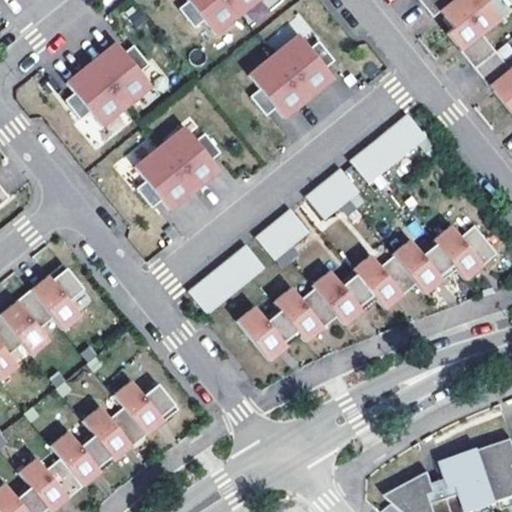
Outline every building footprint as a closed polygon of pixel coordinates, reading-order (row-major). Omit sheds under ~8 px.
[(184,0),(189,5),(180,13),(192,28),(202,21),(213,34),(237,14),(225,0),(184,0)] [(225,0),(237,14),(255,0),(225,0)] [(417,0),(431,17),(439,11),(443,8),(456,24),(485,0),(417,0)] [(452,27),(448,30),(462,47),(459,50),(473,68),(493,51),(479,33),(505,13),(494,0),(485,0),(456,24),(452,27)] [(443,8),(439,11),(452,27),(456,24),(443,8)] [(448,30),(445,33),(459,50),(462,47),(448,30)] [(320,65),(329,57),(316,42),(307,49),(296,36),(271,56),(306,99),(331,78),(320,65)] [(114,43),(89,63),(124,106),(148,86),(137,73),(146,65),(134,50),(125,57),(114,43)] [(511,66),(508,69),(493,51),(473,68),(487,86),(492,82),(505,100),(511,94),(511,66)] [(281,119),(306,99),(271,56),(246,76),(257,90),(248,97),(260,112),(270,105),(281,119)] [(75,97),(66,105),(78,120),(88,113),(99,126),(124,106),(89,63),(64,83),(75,97)] [(492,82),(487,86),(511,116),(511,107),(505,100),(492,82)] [(407,115),(349,162),(367,184),(425,137),(407,115)] [(206,157),(215,149),(202,134),(193,141),(182,128),(157,148),(192,191),(217,171),(206,157)] [(167,211),(192,191),(157,148),(132,168),(144,182),(134,189),(147,205),(156,197),(167,211)] [(339,170),(305,197),(323,220),(358,192),(339,170)] [(0,205),(8,199),(0,188),(0,205)] [(289,210),(255,238),(273,260),(308,232),(289,210)] [(448,225),(431,240),(431,241),(455,269),(464,279),(477,269),(473,264),(477,261),(481,266),(495,254),(472,226),(458,237),(448,225)] [(414,285),(423,295),(437,284),(433,279),(437,276),(441,280),(455,269),(431,241),(417,253),(407,241),(390,256),(391,258),(414,285)] [(245,245),(187,292),(206,315),(263,268),(245,245)] [(350,271),(352,273),(375,301),(382,311),(396,300),(392,296),(396,292),(400,296),(414,285),(391,258),(378,269),(369,257),(350,271)] [(42,280),(30,290),(61,330),(80,316),(70,304),(84,292),(61,264),(46,276),(50,281),(46,284),(42,280)] [(336,317),(343,326),(356,316),(352,311),(356,308),(360,313),(375,301),(352,273),(338,283),(329,272),(311,286),(313,289),(336,317)] [(272,303),(276,308),(299,337),(304,343),(317,332),(313,327),(317,324),(321,329),(336,317),(313,289),(299,301),(290,288),(272,303)] [(10,306),(0,313),(0,318),(20,344),(30,356),(48,341),(38,329),(52,318),(30,290),(14,302),(18,307),(14,310),(10,306)] [(235,321),(267,362),(280,351),(276,347),(280,344),(284,348),(299,337),(276,308),(263,319),(253,307),(235,321)] [(0,380),(7,374),(0,365),(0,360),(7,355),(20,344),(0,318),(0,380)] [(7,355),(0,360),(0,365),(7,374),(17,367),(7,355)] [(131,380),(112,395),(122,407),(145,436),(157,425),(153,421),(157,418),(161,422),(176,410),(153,382),(141,392),(131,380)] [(100,405),(82,420),(92,432),(114,460),(125,451),(121,446),(125,443),(129,448),(145,436),(122,407),(110,417),(100,405)] [(68,431),(49,446),(59,458),(81,487),(95,476),(91,471),(95,467),(99,472),(114,460),(92,432),(78,443),(68,431)] [(384,509),(386,511),(472,511),(511,498),(511,433),(497,438),(496,434),(473,443),(446,451),(451,467),(454,475),(439,481),(436,472),(432,461),(415,472),(418,477),(396,497),(384,509)] [(18,471),(28,483),(50,511),(62,502),(58,497),(62,494),(66,499),(81,487),(59,458),(46,469),(36,456),(18,471)] [(95,467),(91,471),(95,476),(99,472),(95,467)] [(451,467),(436,472),(439,481),(454,475),(451,467)] [(415,472),(390,489),(396,497),(418,477),(415,472)] [(4,482),(0,485),(0,511),(49,511),(50,511),(28,483),(14,494),(4,482)]
